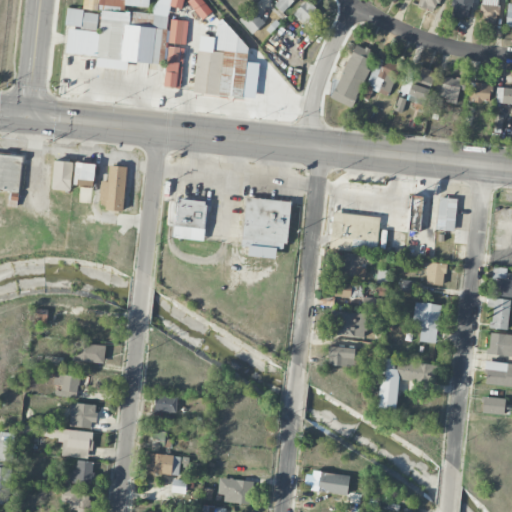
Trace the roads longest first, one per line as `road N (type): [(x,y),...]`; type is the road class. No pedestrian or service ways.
road 1 (primary): [(0,109),(511,166)]
road 2 (residential): [(453,461),(486,164)]
road 3 (residential): [(297,362),(321,145)]
road 4 (residential): [(118,511),(138,321)]
road 5 (residential): [(511,56),(416,38),(350,0)]
road 6 (residential): [(308,144),(321,74),(354,3)]
road 7 (residential): [(144,271),(161,127)]
